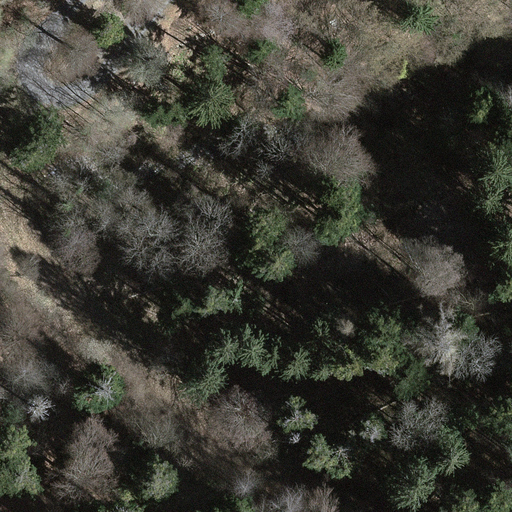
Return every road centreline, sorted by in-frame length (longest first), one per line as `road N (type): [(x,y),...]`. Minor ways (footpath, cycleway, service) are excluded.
road 1 (track): [(26,108),(2,164),(3,186),(155,427),(307,511)]
road 2 (track): [(26,108),(52,111),(81,101),(164,0)]
road 3 (track): [(26,108),(14,98),(13,83),(32,46),(82,0)]
